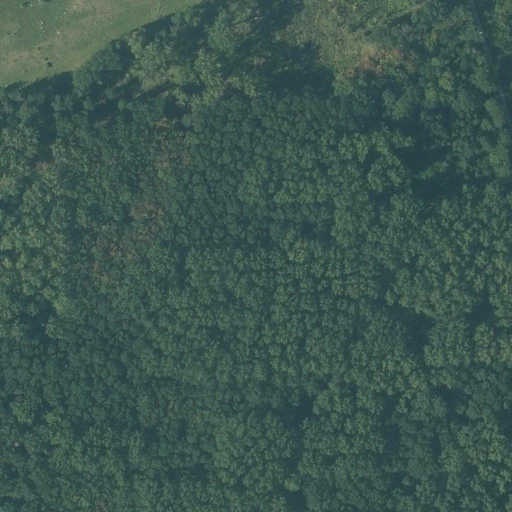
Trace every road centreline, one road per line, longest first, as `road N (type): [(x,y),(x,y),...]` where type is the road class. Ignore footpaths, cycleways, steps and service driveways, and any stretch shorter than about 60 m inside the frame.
road 1 (track): [(0,185),(196,100),(337,84),(447,0)]
road 2 (track): [(511,178),(450,195),(415,216),(252,511)]
